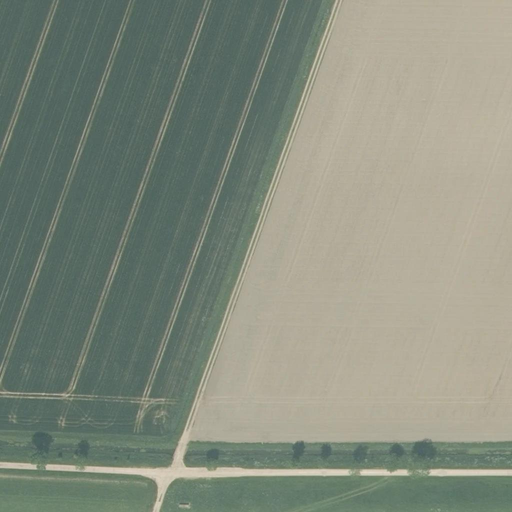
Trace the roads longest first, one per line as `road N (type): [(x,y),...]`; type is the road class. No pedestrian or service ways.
road 1 (track): [(169,473),(336,0)]
road 2 (unclassified): [(511,474),(169,473)]
road 3 (unclassified): [(0,465),(169,473)]
